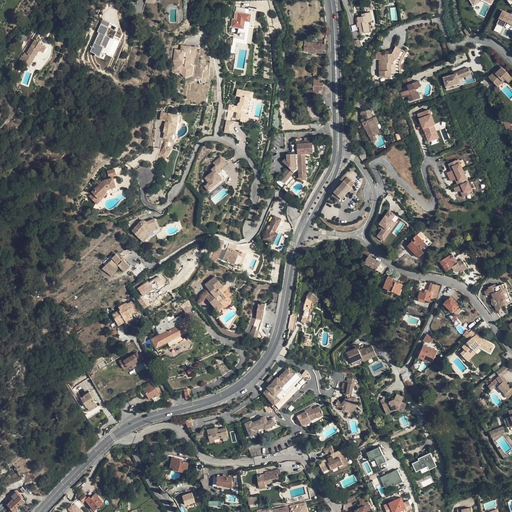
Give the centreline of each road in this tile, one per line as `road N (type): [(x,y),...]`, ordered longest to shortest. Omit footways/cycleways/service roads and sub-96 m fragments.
road 1 (residential): [(299,225),(289,200),(274,194),(254,235),(248,233),(259,182),(248,158),(225,140),(200,141),(162,208),(143,197),(144,176)]
road 2 (residential): [(119,431),(132,439),(175,426),(219,461),(298,457),(337,511)]
road 3 (secondary): [(119,431),(220,396),(255,372),(276,340),(288,272)]
road 4 (secondary): [(334,34),(333,160)]
road 5 (secondary): [(339,154),(334,34)]
